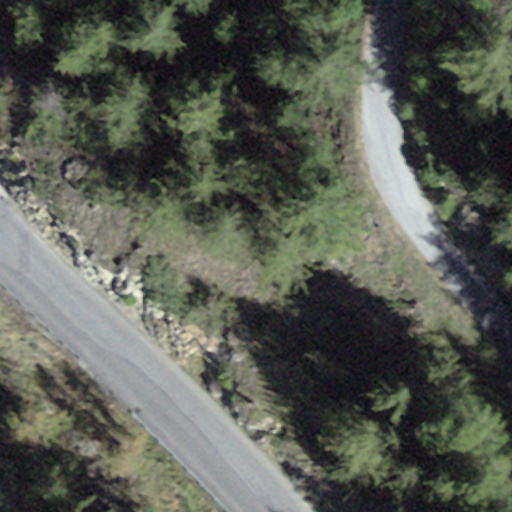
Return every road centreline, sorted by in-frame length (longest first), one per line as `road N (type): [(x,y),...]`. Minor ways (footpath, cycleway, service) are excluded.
road 1 (unclassified): [(511,343),(396,187),(379,121),(389,0)]
road 2 (tertiary): [(0,237),(199,432),(265,511)]
